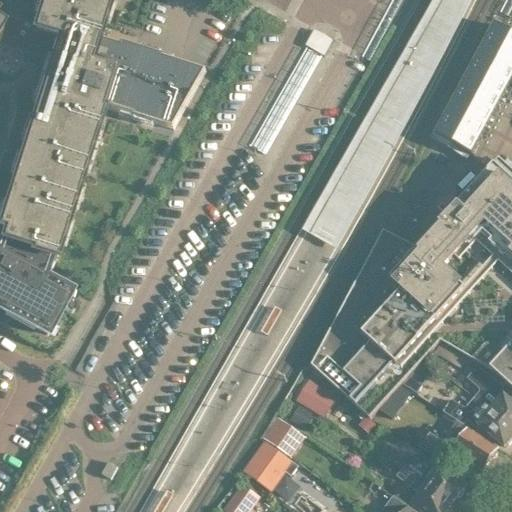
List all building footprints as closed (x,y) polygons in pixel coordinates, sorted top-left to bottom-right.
[(136,52),(137,50),(116,44),(115,47),(95,41),(107,0),(40,0),(37,12),(4,1),(0,6),(0,12),(7,17),(0,27),(0,45),(28,54),(24,61),(36,68),(41,58),(48,61),(0,214),(0,228),(2,230),(0,236),(0,239),(2,240),(48,258),(53,260),(100,110),(98,110),(99,105),(117,111),(118,109),(153,120),(152,122),(173,128),(192,68),(172,61),(171,63),(136,52)] [(401,0),(389,0),(360,55),(369,60),(401,0)] [(511,0),(503,0),(498,10),(511,17),(511,0)] [(471,156),(502,98),(511,79),(511,33),(493,24),(463,78),(433,135),(471,156)] [(435,28),(431,26),(374,123),(380,127),(388,131),(444,34),(435,28)] [(323,55),(332,40),(313,28),(304,44),(323,55)] [(265,153),(320,55),(305,46),(249,144),(265,153)] [(373,126),(359,150),(365,153),(368,155),(382,131),(379,129),(373,126)] [(365,415),(369,418),(375,411),(378,408),(383,402),(434,347),(439,341),(496,278),(511,291),(511,352),(493,372),(511,389),(511,174),(498,162),(377,294),(385,301),(346,342),(357,352),(334,375),(319,361),(313,367),(365,415)] [(346,178),(335,197),(339,200),(340,200),(351,180),(350,180),(346,178)] [(49,259),(2,242),(0,246),(0,305),(45,330),(49,321),(53,323),(61,307),(65,312),(70,314),(73,309),(70,304),(71,301),(73,292),(43,277),(49,259)] [(274,307),(260,331),(263,333),(266,335),(280,310),(277,309),(274,307)] [(440,341),(434,351),(445,358),(451,348),(440,341)] [(479,402),(511,429),(511,395),(490,377),(476,367),(466,377),(478,387),(478,391),(473,398),(479,402)] [(411,373),(401,385),(415,394),(423,381),(411,373)] [(299,404),(320,416),(330,398),(310,386),(299,404)] [(511,429),(479,402),(473,398),(464,408),(450,399),(442,411),(462,423),(465,418),(476,426),(478,424),(503,445),(506,442),(507,444),(511,438),(511,429)] [(383,402),(378,408),(391,418),(396,411),(383,402)] [(310,413),(297,405),(288,420),(301,428),(310,413)] [(365,415),(357,422),(367,431),(374,423),(369,418),(365,415)] [(284,452),(298,433),(278,419),(264,438),(284,452)] [(424,429),(416,443),(441,459),(448,446),(453,449),(451,452),(482,471),(490,457),(493,456),(496,451),(495,448),(496,446),(466,427),(455,420),(449,430),(452,431),(445,442),(424,429)] [(299,465),(266,442),(245,472),(271,490),(286,470),(292,475),(299,465)] [(402,466),(426,483),(452,503),(466,483),(440,464),(438,467),(422,456),(417,462),(410,457),(402,466)] [(391,474),(418,494),(412,501),(426,511),(444,511),(452,503),(426,483),(404,468),(398,464),(391,474)] [(240,484),(221,511),(222,511),(244,511),(256,495),(240,484)] [(166,491),(152,511),(161,511),(172,495),(169,493),(166,491)] [(381,511),(415,511),(393,496),(381,511)]
